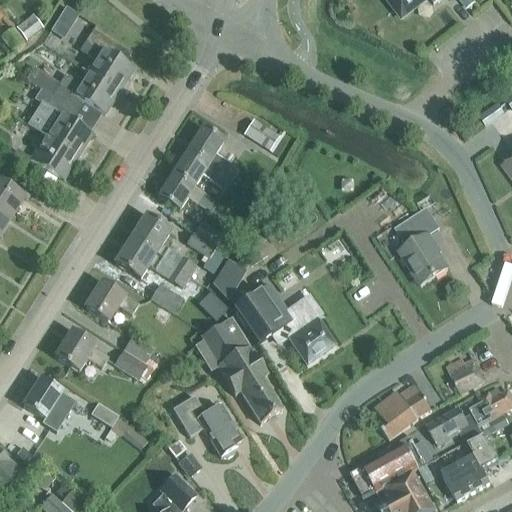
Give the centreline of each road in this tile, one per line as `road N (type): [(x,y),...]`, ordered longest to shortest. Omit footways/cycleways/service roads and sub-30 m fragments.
road 1 (residential): [(228,31),(0,384)]
road 2 (residential): [(511,272),(467,175),(441,140),(228,31)]
road 3 (residential): [(264,511),(346,406),(489,312)]
road 4 (unknown): [(267,272),(348,221),(435,347)]
